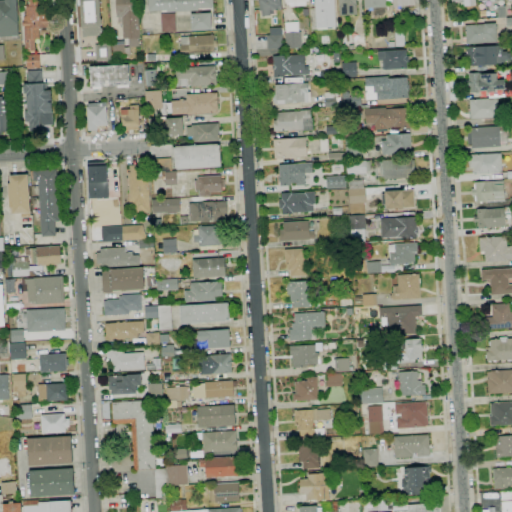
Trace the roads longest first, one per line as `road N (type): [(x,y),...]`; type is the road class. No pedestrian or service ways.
road 1 (residential): [(237,0),(267,511)]
road 2 (residential): [(433,0),(463,511)]
road 3 (residential): [(61,0),(91,511)]
road 4 (residential): [(144,146),(0,154)]
